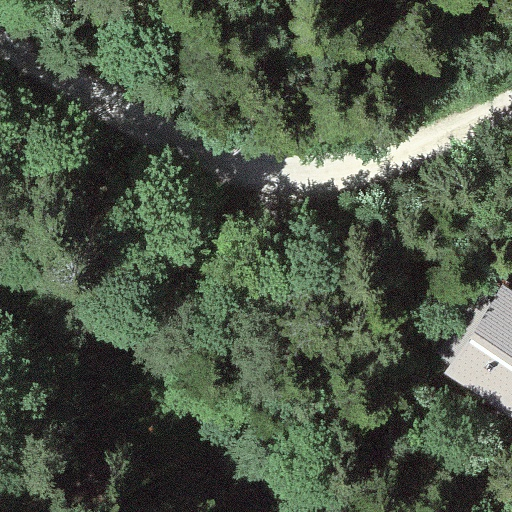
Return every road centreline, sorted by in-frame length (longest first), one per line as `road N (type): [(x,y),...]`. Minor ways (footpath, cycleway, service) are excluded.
road 1 (track): [(0,50),(220,170),(334,183)]
road 2 (residential): [(334,183),(440,153),(511,115)]
